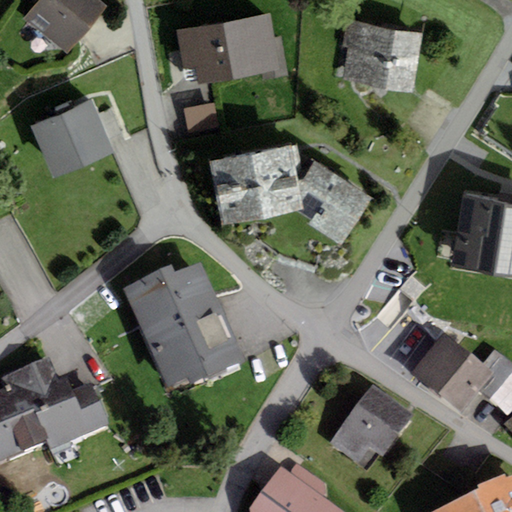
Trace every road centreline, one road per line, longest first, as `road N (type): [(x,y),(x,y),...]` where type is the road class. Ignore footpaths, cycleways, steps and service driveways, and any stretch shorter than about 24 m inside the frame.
road 1 (residential): [(323,335),(511,44)]
road 2 (residential): [(0,347),(184,213)]
road 3 (residential): [(511,457),(323,335)]
road 4 (residential): [(133,0),(184,213)]
road 5 (residential): [(225,511),(323,335)]
road 6 (residential): [(184,213),(258,288),(323,335)]
